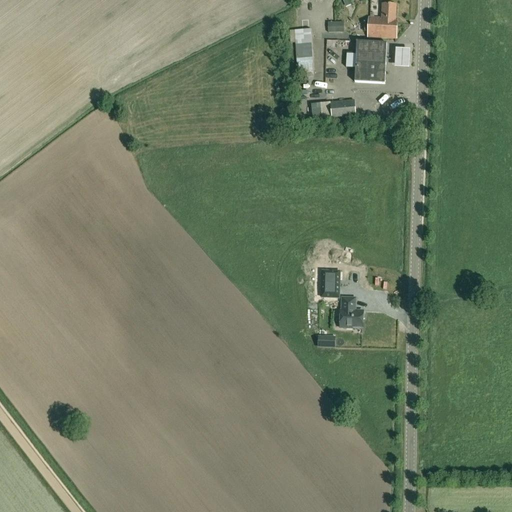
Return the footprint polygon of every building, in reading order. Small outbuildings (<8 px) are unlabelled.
[(395,19),(396,5),(383,5),(382,19),(369,18),(368,38),(396,39),(397,19),(395,19)] [(379,13),(380,5),(371,5),(371,13),(379,13)] [(313,58),(311,30),(290,31),(291,39),(296,39),(298,59),(297,59),(299,79),(313,78),(312,58),(313,58)] [(385,84),(387,44),(357,42),(356,55),(346,55),(346,69),(355,69),(355,83),(385,84)] [(408,52),(393,51),(393,70),(407,71),(408,52)] [(332,122),(356,119),(354,101),(330,104),(332,122)] [(323,277),(323,299),(333,299),(333,277),(323,277)] [(365,316),(363,315),(363,312),(355,311),(355,299),(342,299),(342,311),(341,311),(340,329),(352,329),(353,328),(363,328),(363,320),(365,319),(365,316)]
